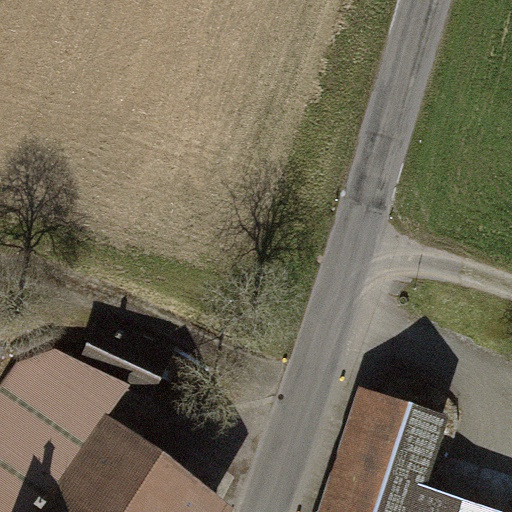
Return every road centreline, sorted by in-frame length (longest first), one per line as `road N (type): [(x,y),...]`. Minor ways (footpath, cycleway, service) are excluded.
road 1 (secondary): [(435,0),(371,227),(269,511)]
road 2 (track): [(511,285),(371,227)]
